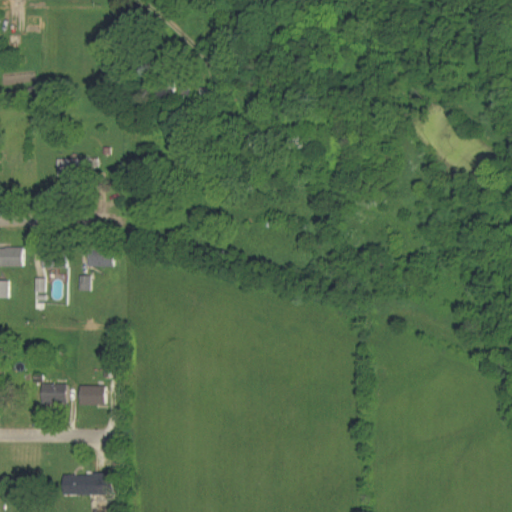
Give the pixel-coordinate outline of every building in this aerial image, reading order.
[(99,179),(98,160),(61,161),(62,180),(99,179)] [(28,268),(28,249),(2,249),(2,269),(28,268)] [(46,270),(66,270),(66,253),(46,252),(46,270)] [(118,269),(118,256),(93,256),(93,268),(118,269)] [(83,292),(95,293),(95,278),(83,277),(83,292)] [(39,294),(50,295),(50,280),(40,280),(39,294)] [(14,283),(0,283),(0,300),(14,300),(14,283)] [(72,386),(47,386),(47,406),(72,406),(72,386)] [(110,407),(110,387),(84,387),(85,407),(110,407)] [(68,495),(115,496),(115,476),(68,475),(68,495)]
